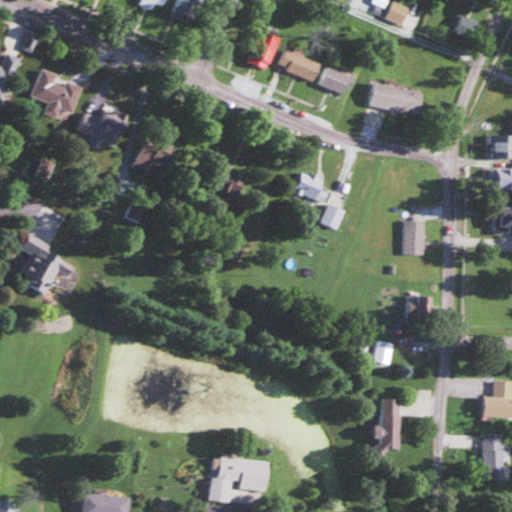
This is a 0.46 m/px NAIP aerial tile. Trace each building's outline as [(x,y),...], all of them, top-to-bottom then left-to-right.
[(188,0),(170,0),(171,16),(188,16),(188,0)] [(407,8),(392,0),(391,0),(383,17),(399,25),(407,8)] [(263,68),(278,38),(261,30),(246,60),(263,68)] [(318,63),(282,48),(274,66),(310,81),(318,63)] [(0,101),(19,59),(5,52),(0,63),(0,101)] [(349,75),(324,64),(315,83),(341,95),(349,75)] [(78,87),(55,77),(56,74),(39,67),(28,95),(46,102),(42,111),(65,121),(78,87)] [(417,115),(422,91),(371,81),(366,104),(417,115)] [(114,145),(125,113),(96,103),(91,115),(82,111),(75,130),(90,135),(88,143),(97,146),(99,140),(114,145)] [(511,133),(487,134),(487,157),(511,156),(511,133)] [(138,161),(164,168),(170,145),(143,138),(138,161)] [(511,167),(490,168),(490,187),(511,186),(511,167)] [(240,174),(216,168),(211,189),(235,194),(240,174)] [(293,194),(322,200),(325,190),(318,189),(321,176),(298,171),(293,194)] [(511,205),(498,206),(498,227),(511,227),(511,237),(511,205)] [(421,254),(421,220),(401,220),(401,254),(421,254)] [(44,294),(57,270),(67,275),(74,262),(26,236),(19,248),(28,254),(19,271),(24,274),(20,281),(44,294)] [(387,364),(391,342),(374,339),(370,361),(387,364)] [(483,396),(483,417),(511,416),(511,379),(492,380),(492,396),(483,396)] [(481,480),(502,480),(503,434),(482,433),(481,480)] [(263,490),(266,462),(211,456),(207,500),(226,502),(227,486),(263,490)] [(128,511),(129,496),(83,493),(81,511),(128,511)]
